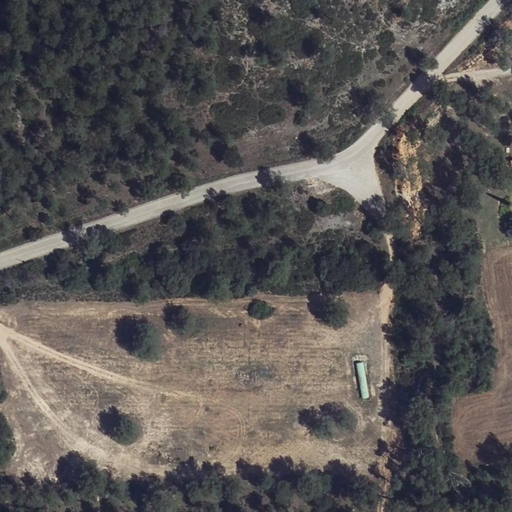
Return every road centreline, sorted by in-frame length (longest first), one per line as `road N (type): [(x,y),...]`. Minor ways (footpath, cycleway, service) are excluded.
road 1 (unclassified): [(0,266),(183,198),(298,177),(383,129)]
road 2 (track): [(373,135),(385,270),(378,511)]
road 3 (unclassified): [(506,0),(383,129)]
